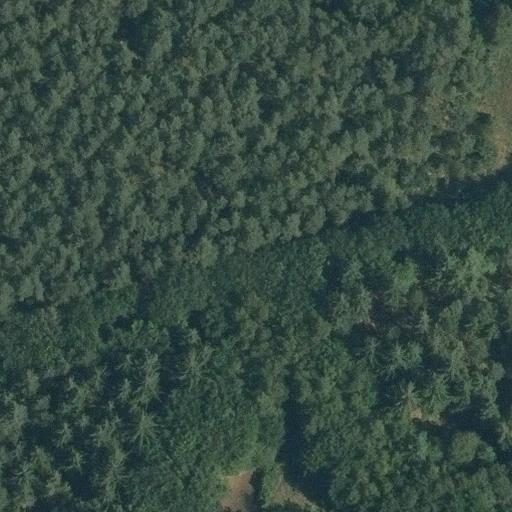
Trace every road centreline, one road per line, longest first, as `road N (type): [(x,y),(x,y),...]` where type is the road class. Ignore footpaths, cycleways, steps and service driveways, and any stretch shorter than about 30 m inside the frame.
road 1 (track): [(232,283),(511,210)]
road 2 (track): [(0,344),(232,283)]
